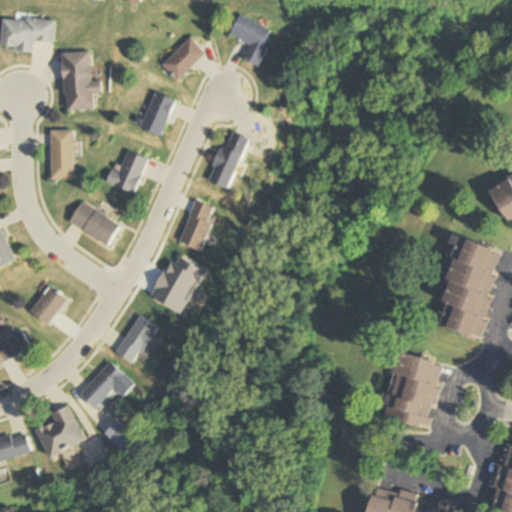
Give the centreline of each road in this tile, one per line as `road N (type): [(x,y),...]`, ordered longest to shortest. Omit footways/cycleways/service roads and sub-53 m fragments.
road 1 (residential): [(0,401),(29,391),(74,357),(192,140),(226,94)]
road 2 (residential): [(441,420),(428,435),(396,443),(385,470),(458,494),(473,489),(476,475),(466,426)]
road 3 (residential): [(115,293),(38,233),(21,183),(21,96)]
road 4 (residential): [(482,405),(480,387),(456,380),(444,387),(441,420),(466,426),(482,405)]
road 5 (residential): [(475,384),(511,260)]
